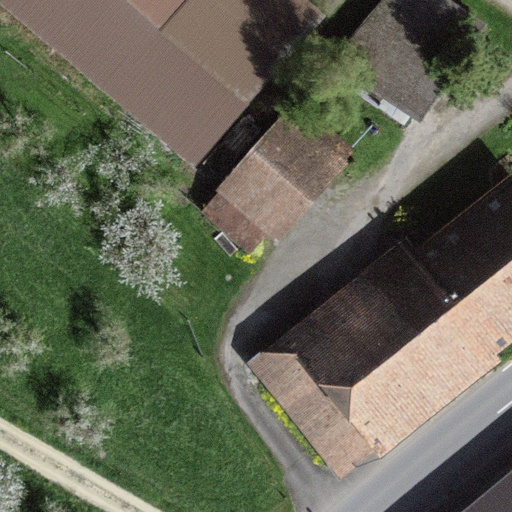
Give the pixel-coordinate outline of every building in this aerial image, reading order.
[(0,0),(0,11),(194,178),(324,28),(291,0),(0,0)] [(426,0),(382,0),(349,49),(419,96),(466,27),(426,0)] [(283,229),(367,134),(313,86),(229,181),(283,229)] [(310,445),(511,283),(511,181),(481,142),(383,220),(369,202),(214,325),(310,445)] [(511,511),(511,492),(487,511),(511,511)]
